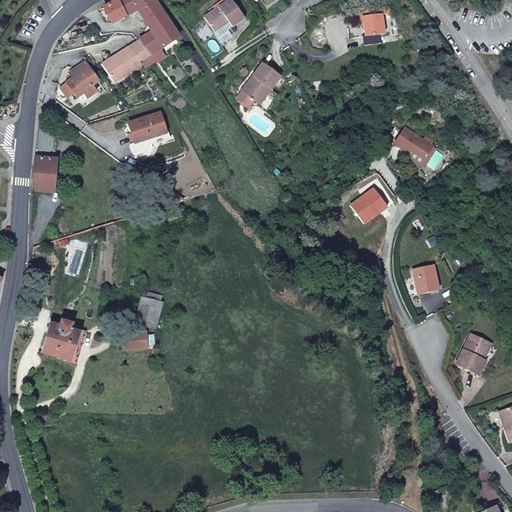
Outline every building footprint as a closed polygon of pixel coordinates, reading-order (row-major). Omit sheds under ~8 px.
[(142,0),(123,0),(119,2),(127,18),(138,11),(153,32),(164,49),(180,39),(155,0),(147,0),(143,1),(142,0)] [(231,1),(206,19),(216,34),(229,25),(233,29),(245,21),(231,1)] [(119,2),(105,10),(113,24),(127,18),(119,2)] [(360,22),(362,42),(363,42),(384,40),(381,18),(378,19),(376,10),(354,13),(356,23),(360,22)] [(153,32),(139,42),(151,58),(164,49),(153,32)] [(139,42),(131,48),(103,66),(115,85),(143,65),(151,58),(139,42)] [(151,58),(143,65),(146,69),(155,63),(151,58)] [(74,96),(78,101),(84,96),(87,100),(96,94),(92,88),(99,83),(86,65),(73,74),(76,79),(73,81),(67,85),(68,86),(74,96)] [(262,66),(240,93),(252,103),(254,105),(266,89),(269,91),(278,79),(262,66)] [(74,96),(68,86),(61,91),(68,100),(74,96)] [(266,89),(254,105),(257,107),(269,91),(266,89)] [(252,103),(240,93),(235,100),(246,110),(252,103)] [(84,96),(78,101),(80,105),(87,100),(84,96)] [(160,116),(129,125),(135,146),(166,136),(160,116)] [(368,123),(362,137),(373,141),(378,127),(368,123)] [(411,151),(426,160),(435,147),(405,128),(394,145),(409,154),(411,151)] [(424,164),(426,160),(411,151),(409,154),(424,164)] [(35,193),(35,196),(40,197),(40,192),(53,194),(56,161),(37,159),(33,192),(35,193)] [(41,255),(44,244),(35,247),(33,255),(41,255)] [(411,269),(416,293),(436,289),(432,265),(411,269)] [(136,324),(155,329),(162,304),(158,303),(160,297),(146,293),(144,299),(143,298),(136,324)] [(50,325),(42,354),(71,363),(79,335),(70,332),(71,325),(61,322),(59,328),(50,325)] [(122,334),(123,351),(147,350),(146,333),(122,334)] [(483,358),(482,358),(478,356),(486,340),(469,333),(455,362),(476,373),(483,358)] [(478,356),(482,358),(489,341),(486,340),(478,356)] [(511,404),(496,410),(507,440),(511,438),(511,404)] [(37,428),(54,426),(52,414),(36,417),(37,428)] [(499,511),(495,503),(478,511),(499,511)]
